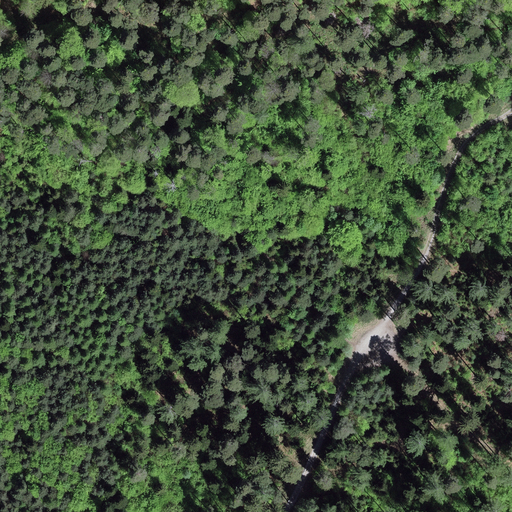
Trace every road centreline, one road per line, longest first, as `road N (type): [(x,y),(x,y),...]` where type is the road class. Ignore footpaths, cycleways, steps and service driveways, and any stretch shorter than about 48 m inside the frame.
road 1 (track): [(366,349),(417,273),(462,149),(511,111)]
road 2 (track): [(285,511),(366,349)]
